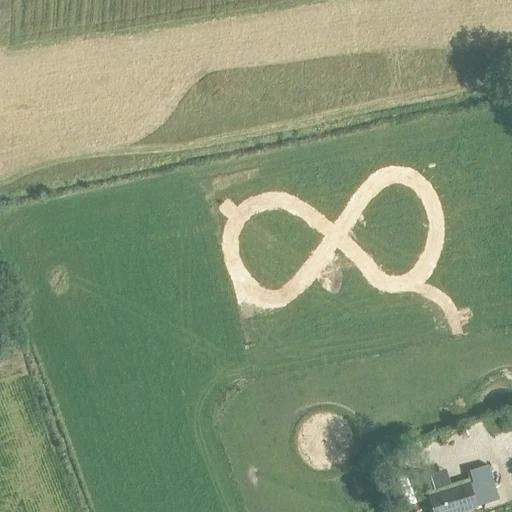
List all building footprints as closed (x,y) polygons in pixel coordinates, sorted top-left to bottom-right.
[(469,430),(480,424),(472,411),(461,418),(469,430)] [(429,472),(445,468),(433,426),(417,430),(429,472)] [(490,426),(470,434),(474,445),(494,438),(490,426)] [(497,483),(511,477),(511,468),(509,460),(491,467),(497,483)] [(481,479),(469,483),(426,498),(430,511),(466,511),(478,509),(477,507),(489,504),(481,479)]
